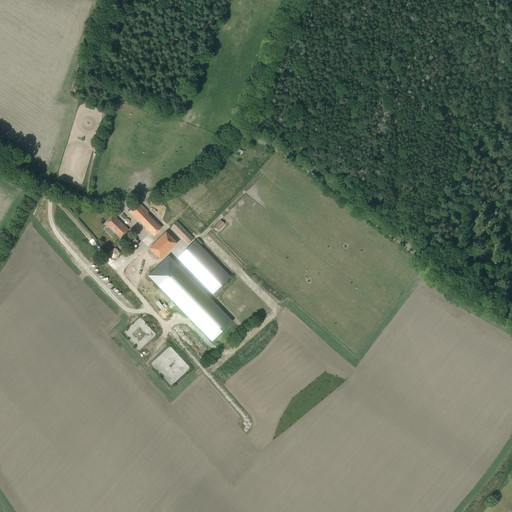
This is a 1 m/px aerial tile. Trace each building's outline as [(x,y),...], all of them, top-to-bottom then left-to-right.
[(240,155),(243,153),(244,151),(245,147),(235,141),(233,143),(231,146),(230,149),(240,155)] [(162,228),(147,213),(148,211),(139,203),(129,212),(138,221),(139,220),(154,235),(162,228)] [(120,238),(128,230),(114,216),(106,224),(120,238)] [(219,230),(225,224),(220,220),(215,226),(219,230)] [(188,244),(194,238),(177,221),(171,226),(188,244)] [(160,258),(164,255),(177,242),(167,232),(151,248),(160,258)] [(138,241),(133,237),(126,244),(131,249),(138,241)] [(212,294),(230,276),(195,240),(177,258),(212,294)] [(117,258),(120,253),(115,248),(110,251),(110,257),(117,258)] [(172,259),(151,279),(212,342),(233,322),(172,259)]
